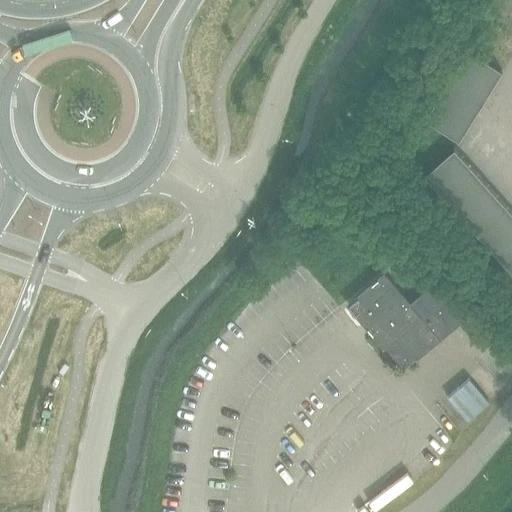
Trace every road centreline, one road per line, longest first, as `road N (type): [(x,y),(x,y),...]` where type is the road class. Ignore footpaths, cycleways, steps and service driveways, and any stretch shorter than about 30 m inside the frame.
road 1 (unclassified): [(88,511),(117,348),(138,315)]
road 2 (unclassified): [(325,0),(275,96),(245,187)]
road 3 (unclassified): [(411,511),(465,467),(511,404)]
road 4 (primary): [(166,138),(166,52),(192,0)]
road 5 (primary): [(8,74),(24,96),(30,145),(55,168),(81,175)]
road 6 (unclassified): [(223,219),(138,315)]
